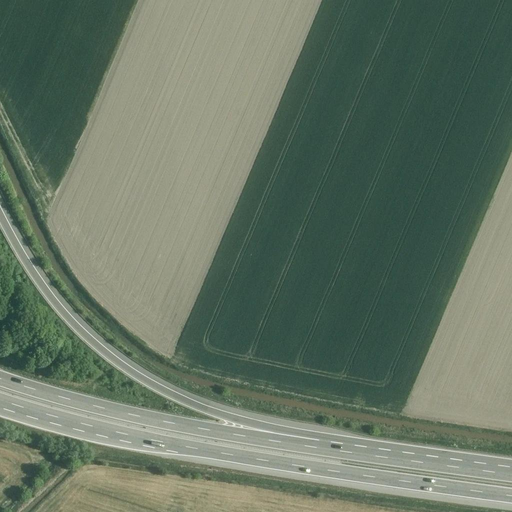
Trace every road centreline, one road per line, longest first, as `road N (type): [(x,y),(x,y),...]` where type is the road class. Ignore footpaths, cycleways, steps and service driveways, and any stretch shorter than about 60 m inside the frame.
road 1 (motorway): [(322,451),(158,385),(97,345),(47,291),(0,210)]
road 2 (motorway): [(322,451),(141,417),(0,379)]
